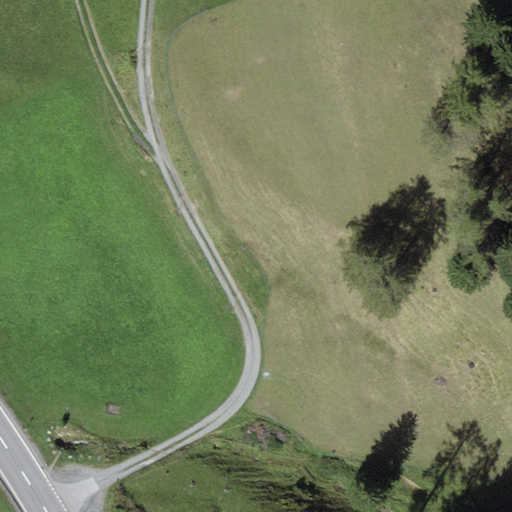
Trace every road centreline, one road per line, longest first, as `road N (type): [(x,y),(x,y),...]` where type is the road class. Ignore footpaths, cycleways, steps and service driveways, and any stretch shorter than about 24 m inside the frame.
road 1 (track): [(46,511),(223,413),(250,367),(249,326),(159,150),(145,64),(150,0)]
road 2 (track): [(159,150),(123,111),(79,0)]
